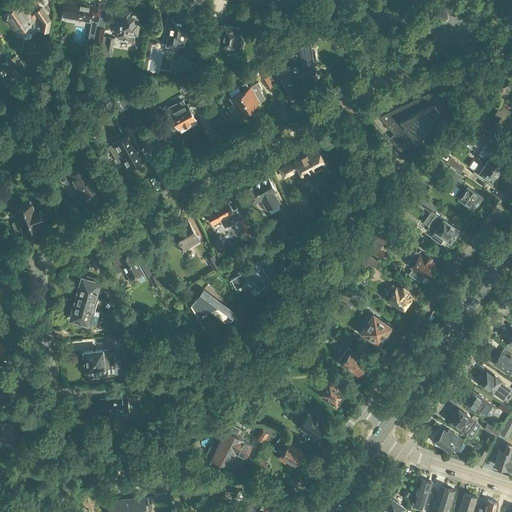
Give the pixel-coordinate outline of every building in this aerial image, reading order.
[(64,1),(61,17),(90,22),(91,15),(100,16),(102,4),(95,3),(94,8),(92,8),(92,7),(64,1)] [(34,26),(31,21),(20,4),(6,14),(17,31),(20,35),(24,36),(34,29),(34,26)] [(133,42),(134,37),(135,34),(136,34),(136,31),(137,31),(139,24),(138,23),(138,21),(139,21),(140,14),(138,13),(138,12),(137,12),(138,10),(122,7),(121,8),(120,14),(119,20),(120,20),(118,31),(119,31),(119,34),(118,39),(133,42)] [(42,31),(48,32),(50,22),(42,10),(36,13),(43,23),(42,31)] [(167,45),(174,46),(174,44),(182,46),(183,40),(185,41),(186,34),(184,33),(186,21),(180,20),(179,18),(174,17),(173,19),(172,18),(172,20),(167,19),(165,26),(170,27),(167,45)] [(219,51),(226,53),(227,47),(235,49),(236,49),(241,50),(243,41),(237,40),(239,28),(223,25),(222,32),(219,32),(218,39),(221,40),(220,46),(219,51)] [(94,43),(101,44),(104,29),(96,28),(94,43)] [(108,37),(106,47),(99,46),(98,54),(111,56),(112,48),(114,38),(108,37)] [(301,73),(314,71),(312,61),(316,61),(314,52),(311,52),(309,42),(297,44),(296,38),(287,40),(288,45),(274,48),(275,54),(274,54),(277,70),(278,77),(286,75),(285,70),(291,69),(292,74),(293,74),(294,80),(302,79),(301,73)] [(270,70),(276,69),(274,55),(268,56),(270,70)] [(2,63),(12,78),(19,73),(9,59),(2,63)] [(171,73),(191,76),(193,64),(173,61),(171,73)] [(260,76),(262,79),(267,89),(273,86),(271,83),(274,82),(270,75),(268,76),(263,67),(250,74),(252,78),(254,77),(255,79),(260,76)] [(500,82),(503,89),(511,84),(511,79),(511,77),(500,82)] [(191,78),(184,82),(189,91),(196,88),(191,78)] [(82,79),(81,91),(90,92),(92,80),(82,79)] [(245,82),(238,87),(230,91),(233,97),(231,98),(234,105),(229,108),(233,116),(264,99),(256,84),(249,88),(245,82)] [(134,103),(145,97),(139,87),(129,93),(134,103)] [(414,158),(448,112),(437,89),(380,117),(414,158)] [(123,94),(112,100),(118,111),(129,105),(123,94)] [(171,114),(174,120),(169,122),(173,129),(178,127),(179,128),(195,119),(187,105),(181,108),(181,107),(173,111),(174,112),(171,114)] [(511,116),(504,111),(501,116),(494,126),(511,138),(511,116)] [(145,158),(139,146),(146,142),(147,142),(134,119),(120,127),(125,135),(114,142),(115,143),(109,147),(118,162),(124,159),(129,168),(138,162),(139,165),(145,161),(144,159),(145,158)] [(476,137),(485,143),(488,138),(479,132),(476,137)] [(83,160),(95,153),(83,134),(72,141),(83,160)] [(486,162),(499,171),(503,166),(504,166),(506,164),(506,162),(507,160),(500,155),(496,151),(495,152),(494,151),(493,152),(485,146),(479,154),(484,157),(488,160),(486,162)] [(303,177),(326,164),(318,149),(315,150),(314,150),(311,151),(310,153),(281,169),(285,176),(293,172),(292,170),(298,167),(303,177)] [(447,162),(460,172),(464,167),(450,157),(447,162)] [(499,171),(486,162),(485,163),(481,161),(479,164),(473,160),(469,166),(474,170),(472,173),(482,180),(485,176),(492,181),(493,180),(494,179),(496,177),(496,175),(499,171)] [(31,167),(38,178),(44,175),(37,163),(31,167)] [(38,178),(31,167),(30,165),(23,169),(31,183),(38,179),(38,178)] [(81,199),(99,189),(86,165),(68,176),(81,199)] [(481,195),(459,180),(462,175),(449,166),(443,176),(460,187),(455,194),(459,197),(461,199),(461,200),(464,203),(465,201),(473,207),(474,206),(475,206),(478,202),(477,201),(481,195)] [(268,176),(247,188),(255,203),(261,199),(267,209),(279,203),(273,192),(276,191),(268,176)] [(413,201),(431,213),(436,206),(418,194),(413,201)] [(42,220),(43,219),(44,221),(53,217),(48,204),(39,207),(40,209),(38,210),(34,211),(31,204),(30,205),(28,199),(22,202),(15,205),(17,210),(16,210),(20,221),(12,224),(16,232),(23,229),(23,230),(39,224),(38,222),(42,220)] [(222,223),(236,215),(227,199),(218,205),(218,206),(207,213),(214,224),(220,220),(222,223)] [(294,210),(303,227),(312,222),(303,206),(294,210)] [(283,217),(291,232),(300,227),(292,212),(283,217)] [(427,225),(436,231),(431,238),(441,245),(445,238),(450,241),(451,239),(453,239),(454,236),(454,235),(458,229),(435,214),(427,225)] [(248,238),(254,235),(246,218),(240,221),(248,238)] [(201,242),(197,236),(188,220),(181,225),(183,227),(171,234),(182,253),(201,242)] [(373,236),(383,243),(388,236),(378,229),(373,236)] [(370,250),(381,258),(384,253),(374,245),(370,250)] [(259,263),(266,259),(266,258),(259,246),(252,250),(259,263)] [(411,267),(413,268),(408,275),(420,283),(426,275),(427,276),(430,271),(429,271),(434,263),(429,260),(431,258),(420,250),(418,253),(416,251),(407,264),(411,266),(411,267)] [(131,279),(142,272),(141,269),(142,269),(138,262),(137,263),(130,251),(119,257),(131,279)] [(363,251),(359,256),(371,264),(374,266),(378,261),(363,251)] [(214,270),(220,267),(213,255),(207,258),(214,270)] [(139,261),(148,277),(154,273),(145,258),(139,261)] [(262,271),(261,268),(258,265),(255,265),(253,263),(244,269),(238,272),(241,274),(231,280),(238,292),(242,286),(241,286),(247,278),(262,289),(269,279),(266,273),(262,275),(261,273),(262,271)] [(163,270),(156,274),(150,277),(156,287),(164,283),(165,284),(169,282),(163,270)] [(79,291),(99,297),(103,282),(101,279),(87,275),(86,279),(82,278),(79,291)] [(388,301),(390,302),(395,306),(402,310),(403,309),(404,309),(406,306),(406,304),(411,297),(406,294),(408,291),(402,288),(401,290),(396,287),(396,288),(392,285),(384,297),(388,300),(388,301)] [(336,297),(350,306),(352,303),(358,308),(364,300),(349,289),(346,294),(341,290),(336,297)] [(177,292),(181,299),(186,297),(182,290),(177,292)] [(99,297),(79,291),(78,295),(76,295),(74,300),(76,302),(75,305),(95,311),(99,297)] [(213,297),(212,296),(211,296),(210,295),(209,295),(208,296),(207,296),(206,296),(205,297),(200,294),(191,306),(197,318),(203,315),(203,316),(205,315),(205,314),(209,312),(210,311),(228,324),(237,313),(224,303),(218,307),(214,304),(214,303),(214,302),(214,301),(214,300),(214,299),(214,298),(213,297)] [(95,311),(75,305),(71,319),(96,326),(100,312),(95,311)] [(357,328),(362,331),(361,332),(378,343),(380,342),(384,337),(383,337),(390,326),(373,314),(369,311),(357,328)] [(316,315),(312,320),(322,327),(326,322),(316,315)] [(335,339),(342,344),(345,339),(339,334),(335,339)] [(108,348),(123,347),(122,335),(107,337),(108,348)] [(293,347),(290,351),(299,357),(301,353),(293,347)] [(342,364),(357,374),(358,371),(360,373),(366,363),(365,362),(367,359),(352,349),(348,347),(338,361),(342,364)] [(114,352),(110,352),(109,350),(102,351),(102,350),(84,352),(84,354),(83,354),(83,359),(85,359),(86,370),(95,369),(95,375),(116,374),(114,352)] [(511,357),(510,356),(509,358),(501,352),(498,357),(496,357),(494,359),(495,361),(494,363),(502,368),(502,370),(504,372),(506,371),(511,375),(511,357)] [(293,364),(285,358),(276,370),(284,376),(293,364)] [(132,370),(133,379),(148,377),(147,368),(132,370)] [(490,390),(501,398),(505,392),(500,388),(503,384),(499,381),(500,380),(495,375),(493,377),(486,372),(483,377),(481,377),(479,379),(480,381),(479,382),(486,387),(486,389),(488,391),(490,390)] [(320,393),(336,404),(337,402),(339,402),(340,400),(340,398),(345,391),(339,388),(341,385),(335,381),(334,383),(329,380),(328,380),(324,377),(316,390),(320,393)] [(272,378),(263,391),(271,396),(275,390),(280,394),(285,387),(272,378)] [(0,404),(10,404),(9,394),(8,380),(0,380),(0,404)] [(164,383),(165,398),(179,397),(179,390),(176,390),(175,382),(164,383)] [(101,414),(128,411),(126,394),(130,394),(129,388),(116,389),(117,398),(100,400),(101,414)] [(485,400),(472,390),(469,396),(467,396),(465,399),(466,400),(464,402),(472,407),(472,408),(474,410),(476,410),(477,411),(478,410),(485,415),(492,405),(485,400)] [(509,414),(511,410),(500,403),(498,408),(504,411),(509,414)] [(290,419),(295,422),(299,425),(299,426),(307,431),(304,434),(311,439),(313,435),(315,436),(324,424),(319,421),(320,418),(315,414),(313,417),(308,413),(308,414),(298,407),(290,419)] [(230,418),(239,422),(244,413),(235,408),(230,418)] [(463,429),(468,432),(475,423),(472,420),(472,419),(458,409),(454,414),(453,414),(451,417),(451,418),(450,420),(457,425),(457,427),(460,428),(462,428),(463,429)] [(501,435),(507,438),(511,428),(511,421),(509,420),(501,435)] [(12,429),(11,422),(6,423),(6,421),(0,421),(0,443),(13,442),(12,437),(13,437),(12,435),(14,435),(14,429),(12,429)] [(484,429),(495,438),(499,433),(487,424),(484,429)] [(267,436),(270,439),(275,432),(265,426),(263,428),(262,428),(256,437),(263,442),(267,436)] [(236,427),(234,431),(228,427),(226,431),(225,430),(216,449),(210,446),(206,455),(212,458),(211,459),(228,467),(232,459),(237,462),(239,458),(243,460),(251,444),(242,439),(239,437),(243,430),(236,427)] [(438,444),(447,451),(449,448),(454,451),(463,440),(449,430),(447,431),(444,429),(439,435),(437,436),(436,438),(436,440),(435,441),(437,443),(436,444),(438,445),(438,444)] [(287,460),(295,465),(303,453),(286,441),(280,437),(272,449),(280,455),(278,458),(285,463),(287,460)] [(498,454),(495,465),(511,470),(511,458),(510,458),(511,453),(510,453),(511,447),(511,445),(507,444),(504,451),(500,450),(499,450),(498,450),(496,454),(498,454)] [(486,452),(481,449),(479,448),(472,460),(480,465),(482,461),(486,452)] [(252,465),(265,474),(269,468),(256,459),(252,465)] [(245,476),(254,483),(261,473),(252,466),(245,476)] [(422,510),(425,501),(431,482),(419,479),(411,507),(422,510)] [(168,483),(153,484),(155,497),(169,496),(168,483)] [(447,511),(449,506),(454,490),(442,486),(437,502),(433,511),(447,511)] [(476,496),(464,492),(460,508),(461,508),(459,511),(470,511),(471,511),(476,496)] [(245,510),(247,511),(268,511),(269,511),(270,510),(272,508),(272,506),(273,505),(256,494),(245,510)] [(385,504),(382,508),(387,511),(400,511),(404,507),(390,497),(385,504)] [(110,501),(109,501),(110,511),(145,511),(144,498),(143,498),(110,501)] [(495,511),(498,503),(487,500),(483,511),(495,511)]
